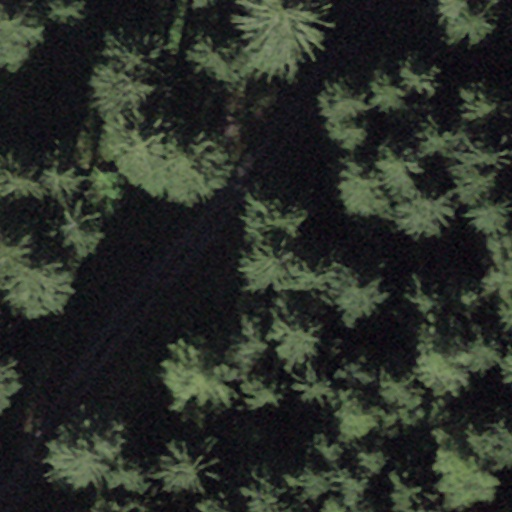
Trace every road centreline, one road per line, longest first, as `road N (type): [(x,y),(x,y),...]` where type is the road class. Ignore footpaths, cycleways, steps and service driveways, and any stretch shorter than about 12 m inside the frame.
road 1 (track): [(0,469),(68,402),(389,0)]
road 2 (track): [(137,0),(0,166)]
